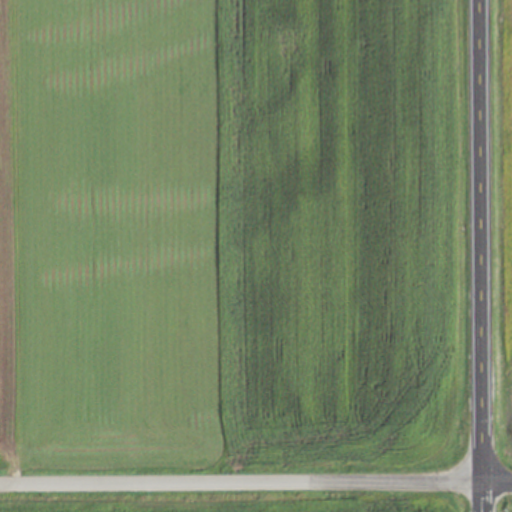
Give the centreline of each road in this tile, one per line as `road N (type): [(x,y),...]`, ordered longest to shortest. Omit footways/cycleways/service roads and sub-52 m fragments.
road 1 (tertiary): [(479,511),(476,0)]
road 2 (residential): [(0,478),(479,479)]
